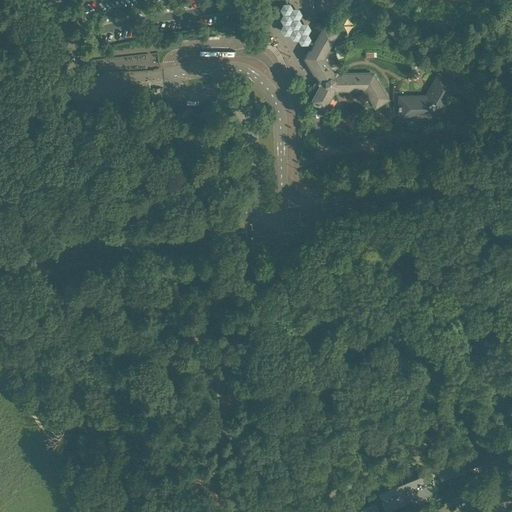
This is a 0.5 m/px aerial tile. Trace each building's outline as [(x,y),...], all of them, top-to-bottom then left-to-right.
[(285,0),(286,4),(284,4),(283,7),(282,8),(285,13),(285,14),(284,14),(282,18),(285,23),(285,24),(282,28),(285,33),(290,33),(290,32),(291,33),(293,38),(299,38),(299,37),(300,37),(300,38),(302,42),(307,42),(308,41),(314,44),(315,43),(309,39),(310,38),(307,34),(307,33),(307,32),(310,28),(307,23),(302,23),(302,24),(301,24),(301,23),(298,19),(298,18),(301,13),(298,9),(293,9),(292,9),(292,8),(290,4),(288,4),(287,0),(285,0)] [(307,57),(320,79),(320,80),(320,86),(312,101),(315,103),(325,109),(334,93),(333,91),(337,89),(338,90),(341,90),(342,92),(356,92),(357,90),(365,90),(375,108),(388,100),(374,75),(371,75),(370,73),(342,74),(341,75),(335,75),(324,57),(338,33),(325,26),(315,43),(314,44),(307,57)] [(426,96),(411,96),(399,96),(400,118),(439,117),(458,85),(438,74),(426,96)] [(202,366),(206,396),(228,393),(224,363),(202,366)] [(459,450),(466,468),(479,462),(472,445),(459,450)] [(453,473),(466,468),(459,450),(446,455),(453,473)] [(440,478),(453,473),(446,455),(440,458),(438,454),(432,456),(434,460),(433,460),(440,478)] [(505,468),(495,476),(499,480),(508,472),(505,468)] [(417,476),(424,494),(437,489),(430,471),(417,476)] [(511,476),(508,472),(499,480),(502,485),(511,476)] [(427,501),(424,494),(417,476),(404,481),(411,499),(414,506),(427,501)] [(511,476),(502,485),(506,489),(511,484),(511,476)] [(398,504),(411,499),(404,481),(391,487),(398,504)] [(386,509),(398,504),(391,487),(379,492),(386,509)] [(361,508),(362,511),(379,511),(375,503),(361,508)]
